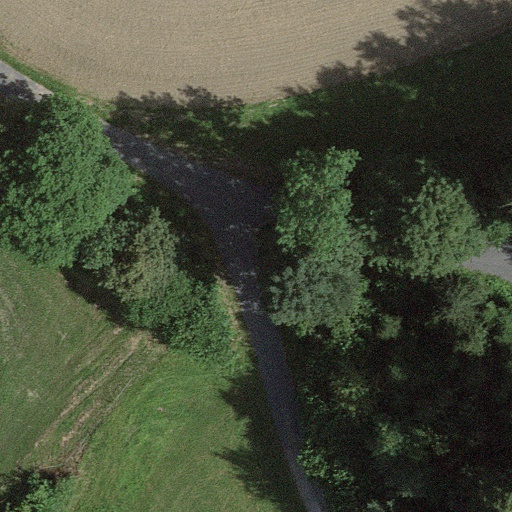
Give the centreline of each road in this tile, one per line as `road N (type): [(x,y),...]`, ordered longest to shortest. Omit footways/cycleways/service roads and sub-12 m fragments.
road 1 (track): [(241,200),(292,416),(328,511)]
road 2 (track): [(241,200),(405,245),(511,246)]
road 3 (track): [(0,72),(241,200)]
